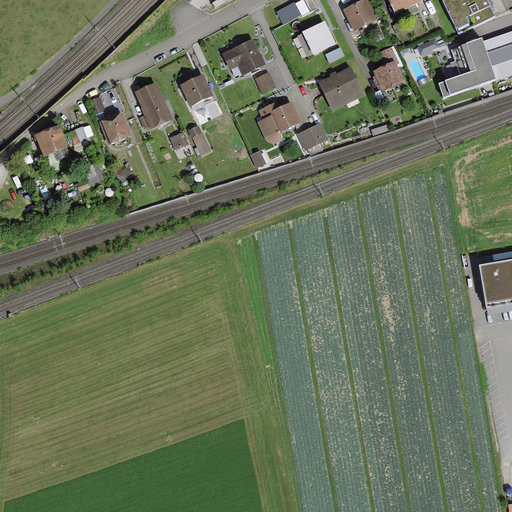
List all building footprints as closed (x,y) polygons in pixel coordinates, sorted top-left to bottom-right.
[(304,0),(275,14),(281,26),(317,8),(313,0),(304,0)] [(384,0),(394,18),(421,4),(419,0),(384,0)] [(485,0),(448,0),(441,4),(457,36),(495,18),(485,0)] [(344,12),(353,32),(372,23),(363,3),(344,12)] [(335,44),(325,24),(304,34),(314,55),(335,44)] [(511,75),(511,33),(482,44),(481,42),(453,51),(462,78),(439,85),(444,99),(511,75)] [(258,68),(265,65),(253,40),(222,55),(230,71),(237,67),(241,76),(258,68)] [(277,68),(273,61),(265,65),(258,68),(261,75),(277,68)] [(332,112),(364,96),(350,68),(318,84),(332,112)] [(378,76),(387,93),(403,86),(394,68),(378,76)] [(257,80),(262,91),(273,86),(267,75),(257,80)] [(201,79),(182,88),(191,109),(211,100),(201,79)] [(156,87),(137,95),(152,129),(171,121),(156,87)] [(95,116),(104,113),(100,101),(91,104),(95,116)] [(269,137),(300,123),(290,102),(277,108),(274,102),(257,110),(269,137)] [(119,121),(101,127),(108,149),(127,143),(119,121)] [(297,138),(304,151),(325,141),(319,127),(297,138)] [(58,129),(35,138),(42,158),(66,149),(58,129)] [(198,129),(191,133),(202,156),(210,153),(198,129)] [(86,142),(81,130),(68,135),(73,147),(86,142)] [(183,136),(171,141),(175,151),(187,146),(183,136)] [(257,169),(265,166),(258,153),(251,157),(257,169)] [(90,187),(102,183),(96,167),(84,172),(90,187)] [(128,171),(117,176),(119,181),(130,177),(128,171)] [(511,262),(478,268),(484,310),(511,305),(511,262)]
